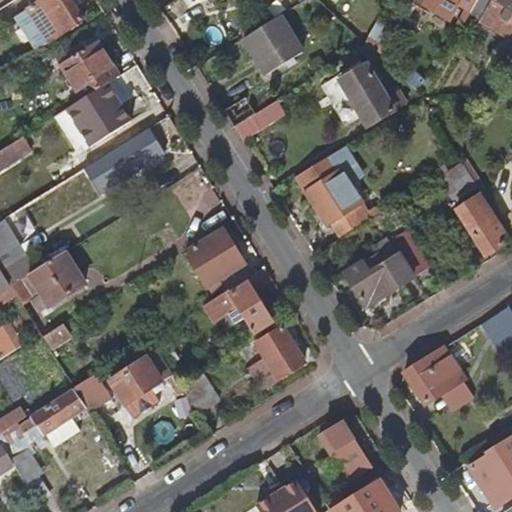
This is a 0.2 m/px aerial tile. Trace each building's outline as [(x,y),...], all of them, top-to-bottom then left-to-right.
[(83,23),(68,0),(47,0),(29,11),(49,44),(83,23)] [(351,0),(315,0),(336,20),(351,0)] [(417,0),(416,3),(452,23),(460,8),(465,11),(472,16),(480,1),(481,0),(417,0)] [(511,43),(511,0),(481,0),(480,1),(483,3),(480,8),(488,11),(481,25),(511,43)] [(465,11),(455,27),(463,31),(472,16),(465,11)] [(302,57),(279,20),(243,43),(267,80),(302,57)] [(384,57),(396,37),(379,27),(367,48),(384,57)] [(83,102),(121,78),(100,45),(87,52),(84,47),(69,57),(68,54),(58,60),(83,102)] [(386,66),(367,48),(359,52),(373,75),(387,67),(386,66)] [(387,101),(366,69),(340,85),(368,130),(407,104),(398,93),(387,101)] [(255,117),(245,101),(224,114),(234,130),(251,120),(255,117)] [(260,135),(284,120),(275,105),(255,117),(251,120),(260,135)] [(57,116),(67,133),(80,126),(70,108),(57,116)] [(244,145),(260,135),(251,120),(234,130),(244,145)] [(102,196),(152,166),(155,171),(166,164),(164,159),(167,157),(151,131),(86,172),(102,196)] [(30,153),(22,140),(3,151),(11,165),(30,153)] [(0,171),(11,165),(3,151),(0,153),(0,171)] [(483,187),(467,161),(463,164),(468,173),(479,189),(483,187)] [(366,215),(349,187),(357,182),(348,167),(344,169),(342,164),(326,174),(320,164),(296,179),(327,229),(331,227),(341,241),(380,216),(375,209),(366,215)] [(461,182),(459,179),(468,173),(463,164),(437,180),(444,193),(461,182)] [(197,170),(169,187),(187,215),(214,197),(197,170)] [(457,203),(479,189),(468,173),(459,179),(461,182),(444,193),(457,203)] [(505,231),(482,195),(456,211),(486,258),(503,247),(497,237),(505,231)] [(367,309),(431,268),(408,232),(389,244),(397,257),(385,265),(378,253),(345,274),(367,309)] [(253,279),(224,234),(188,256),(209,291),(220,285),(227,296),(229,294),(247,283),(253,279)] [(0,260),(9,255),(0,240),(0,260)] [(81,290),(61,257),(44,268),(11,289),(24,308),(42,297),(50,310),(81,290)] [(0,270),(0,295),(8,291),(11,289),(0,270)] [(273,325),(253,293),(273,281),(266,271),(253,279),(247,283),(249,287),(231,298),(229,294),(227,296),(205,310),(215,327),(216,326),(230,318),(236,329),(246,322),(255,337),(273,325)] [(0,309),(14,300),(8,291),(0,295),(0,309)] [(501,356),(511,348),(511,312),(510,308),(482,326),(501,356)] [(0,364),(25,349),(19,339),(25,335),(19,324),(0,335),(0,364)] [(51,353),(71,340),(63,327),(43,340),(51,353)] [(305,365),(285,331),(258,347),(266,362),(251,372),(263,392),(305,365)] [(160,355),(153,343),(146,347),(154,359),(160,355)] [(460,383),(464,380),(444,350),(406,374),(405,376),(425,406),(439,397),(460,383)] [(128,410),(163,386),(149,363),(113,386),(128,410)] [(220,402),(204,375),(181,388),(199,416),(220,402)] [(113,403),(98,378),(76,392),(88,412),(91,417),(113,403)] [(447,409),(468,396),(460,383),(439,397),(447,409)] [(26,485),(41,476),(32,461),(26,451),(43,441),(47,438),(55,451),(81,435),(73,422),(88,412),(76,392),(30,421),(0,439),(0,442),(14,464),(26,485)] [(0,439),(30,421),(24,412),(0,427),(0,439)] [(370,470),(342,426),(319,440),(348,484),(370,470)] [(511,439),(501,446),(503,449),(470,470),(495,511),(500,511),(511,504),(511,439)] [(32,461),(48,450),(43,441),(26,451),(32,461)] [(0,473),(14,464),(0,442),(0,473)] [(112,476),(121,469),(115,460),(106,466),(112,476)] [(398,511),(379,482),(348,501),(355,511),(398,511)] [(343,496),(340,490),(323,500),(327,506),(343,496)] [(330,511),(331,511),(347,502),(343,496),(327,506),(330,511)]
